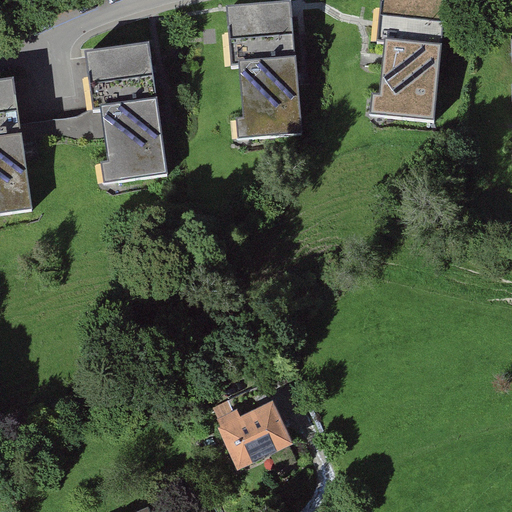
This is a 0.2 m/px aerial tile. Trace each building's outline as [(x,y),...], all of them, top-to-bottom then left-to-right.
[(443,0),(382,0),(373,120),(434,125),(443,0)] [(288,7),(227,14),(242,142),(303,135),(288,7)] [(147,48),(87,58),(107,187),(167,178),(147,48)] [(10,84),(0,85),(0,214),(29,210),(10,84)] [(292,442),(271,398),(237,415),(233,407),(213,416),(238,468),(292,442)]
